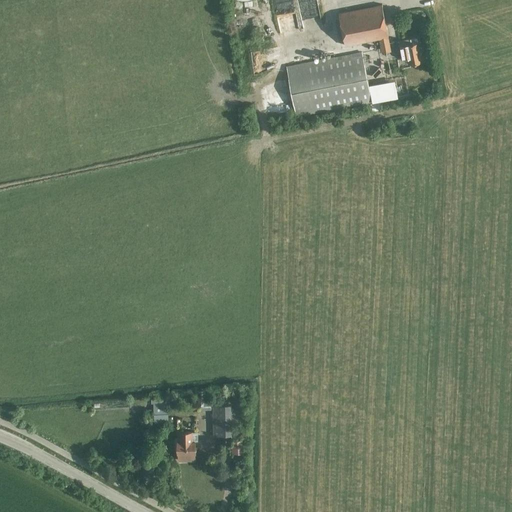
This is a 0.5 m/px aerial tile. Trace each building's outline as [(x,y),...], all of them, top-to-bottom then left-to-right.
[(382,54),(391,52),(382,5),(339,13),(345,45),(379,39),(382,54)] [(409,63),(421,61),(417,36),(398,40),(399,46),(401,45),(403,58),(408,57),(409,63)] [(361,52),(305,62),(287,66),(296,115),(370,101),(361,52)] [(168,399),(153,399),(154,429),(169,429),(168,399)] [(231,435),(230,405),(212,406),(213,436),(231,435)] [(195,418),(192,418),(177,418),(177,432),(182,432),(182,429),(195,429),(195,418)] [(179,461),(192,460),(192,456),(190,456),(190,453),(196,453),(195,440),(188,440),(187,433),(182,434),(183,441),(177,441),(178,454),(179,461)] [(231,454),(243,454),(243,445),(241,445),(241,442),(235,442),(235,445),(231,445),(231,454)]
